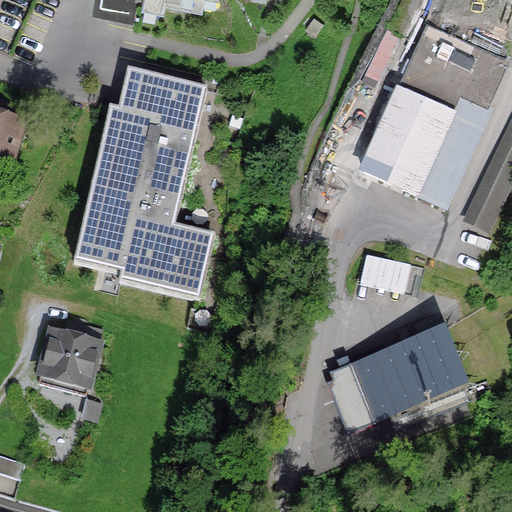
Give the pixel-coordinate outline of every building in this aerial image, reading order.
[(143,0),(142,5),(163,10),(165,0),(201,8),(202,0),(143,0)] [(363,173),(446,210),(490,112),(486,110),(507,65),(432,32),(420,59),(416,57),(363,173)] [(216,237),(176,228),(207,89),(140,74),(132,114),(111,109),(75,265),(123,276),(121,284),(201,302),(216,237)] [(0,158),(12,162),(23,125),(0,118),(0,158)] [(511,125),(467,219),(485,228),(511,172),(511,125)] [(469,405),(464,393),(470,390),(446,332),(440,334),(435,322),(408,332),(413,344),(351,370),(353,375),(328,385),(332,396),(335,403),(344,399),(356,430),(372,423),(374,429),(426,408),(431,421),(469,405)] [(40,385),(85,397),(102,332),(71,324),(67,339),(52,336),(40,385)] [(0,457),(0,475),(20,482),(25,466),(0,457)]
